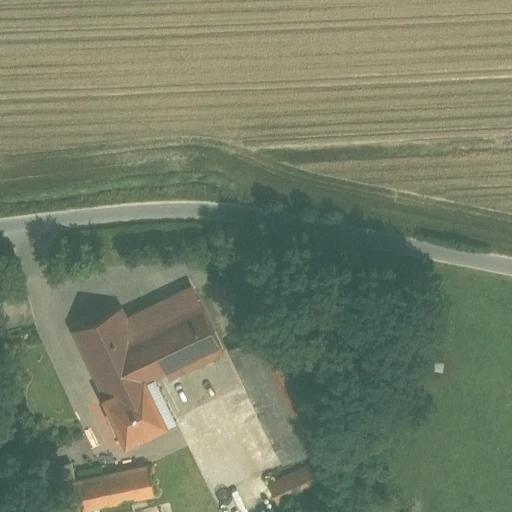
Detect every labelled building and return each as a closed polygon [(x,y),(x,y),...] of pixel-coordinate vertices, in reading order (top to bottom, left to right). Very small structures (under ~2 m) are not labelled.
[(121,305),(73,328),(96,376),(134,357),(144,379),(164,370),(168,377),(224,350),(199,298),(198,296),(132,328),(121,305)] [(335,436),(282,322),(242,341),(296,454),(335,436)] [(134,357),(96,376),(105,396),(104,397),(126,442),(165,422),(144,379),(134,357)] [(323,458),(268,483),(277,502),(331,476),(323,458)] [(149,463),(56,483),(62,511),(64,511),(155,493),(149,463)]
